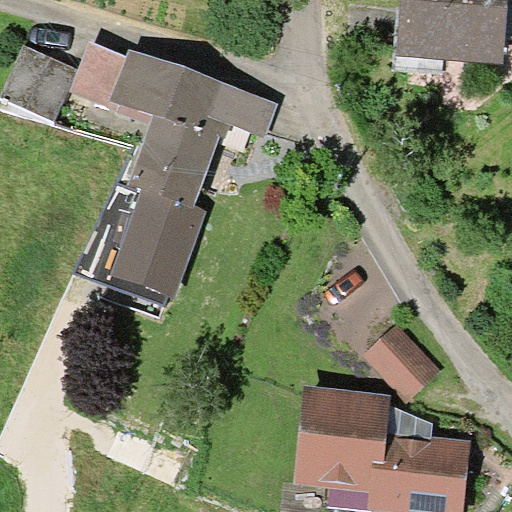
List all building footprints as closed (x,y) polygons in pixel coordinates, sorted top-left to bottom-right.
[(511,0),(412,0),(411,12),(408,50),(442,53),(493,57),(495,38),(511,39),(511,0)] [(440,73),(442,53),(408,50),(407,71),(440,73)] [(23,54),(4,116),(63,133),(81,71),(23,54)] [(263,134),(272,108),(230,92),(210,85),(136,59),(120,105),(163,120),(137,191),(187,209),(219,119),(263,134)] [(197,215),(126,190),(94,278),(165,303),(197,215)] [(381,347),(390,357),(407,342),(398,332),(381,347)] [(390,357),(383,362),(411,394),(435,374),(407,342),(390,357)] [(375,490),(381,439),(384,403),(309,396),(300,483),(375,490)] [(431,444),(381,439),(375,490),(374,507),(428,511),(457,511),(464,448),(431,444)]
